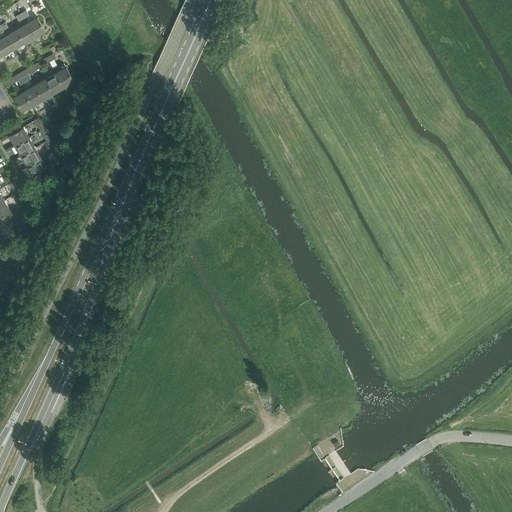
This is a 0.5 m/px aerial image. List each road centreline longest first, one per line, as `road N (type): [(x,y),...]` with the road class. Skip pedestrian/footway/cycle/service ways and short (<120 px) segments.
road 1 (primary): [(0,511),(106,260),(113,225)]
road 2 (primary): [(113,225),(0,462)]
road 3 (primary): [(113,225),(210,0)]
road 4 (unclassified): [(327,511),(442,438),(511,441)]
road 5 (track): [(164,511),(271,428)]
